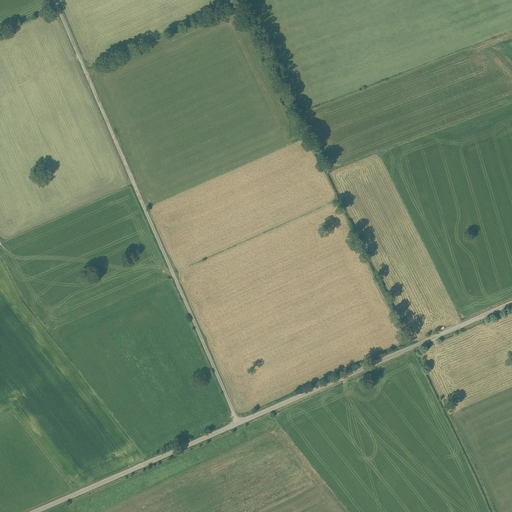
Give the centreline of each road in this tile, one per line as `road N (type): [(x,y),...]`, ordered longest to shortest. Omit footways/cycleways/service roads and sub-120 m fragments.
road 1 (unclassified): [(54,0),(238,423)]
road 2 (unclassified): [(238,423),(511,303)]
road 3 (unclassified): [(35,511),(238,423)]
